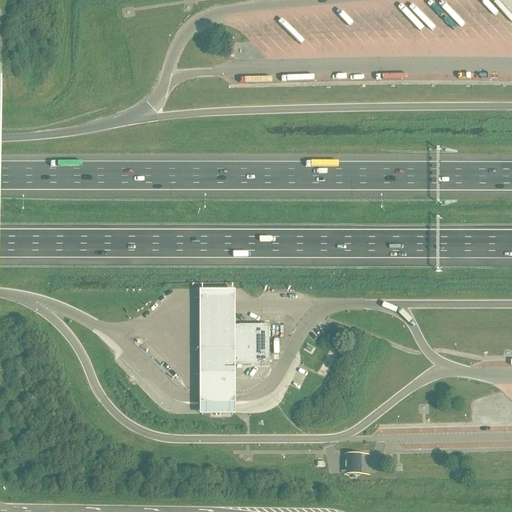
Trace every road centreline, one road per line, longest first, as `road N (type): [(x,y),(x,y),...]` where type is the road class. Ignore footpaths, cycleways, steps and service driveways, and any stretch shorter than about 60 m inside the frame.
road 1 (motorway): [(511,177),(0,174)]
road 2 (motorway): [(0,243),(511,243)]
road 3 (motorway): [(141,115),(81,131),(0,138)]
